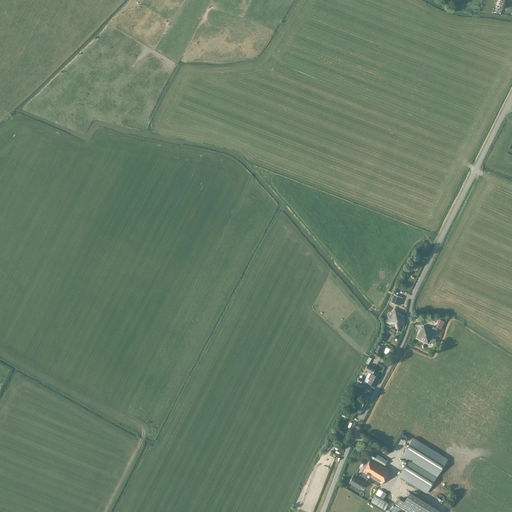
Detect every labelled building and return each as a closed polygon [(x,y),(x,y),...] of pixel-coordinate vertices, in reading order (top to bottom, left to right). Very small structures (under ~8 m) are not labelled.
[(399,305),(401,297),(394,295),(391,302),(394,303),(399,305)] [(386,322),(398,330),(404,321),(405,316),(394,309),(386,322)] [(439,319),(436,326),(440,329),(444,321),(439,319)] [(421,328),(416,337),(429,343),(430,341),(437,328),(433,326),(431,329),(424,325),(423,326),(422,328),(421,328)] [(374,369),(367,365),(368,363),(369,364),(371,358),(368,356),(365,363),(364,363),(362,368),(372,373),(374,369)] [(373,386),(378,377),(372,373),(372,374),(371,373),(368,378),(369,379),(367,383),(361,379),(362,379),(358,377),(357,381),(367,387),(369,384),(373,386)] [(357,381),(355,380),(351,387),(353,388),(355,386),(367,392),(366,393),(362,402),(361,403),(365,405),(368,399),(370,394),(369,394),(372,389),(367,387),(357,381)] [(413,438),(402,454),(409,458),(437,475),(447,460),(413,438)] [(370,458),(362,472),(363,472),(367,474),(381,483),(390,470),(383,466),(387,461),(377,455),(373,460),(370,458)] [(409,458),(398,476),(426,493),(437,475),(409,458)] [(352,475),(348,482),(360,489),(367,478),(365,477),(367,474),(363,472),(361,475),(360,474),(357,478),(352,475)] [(438,511),(439,510),(409,492),(404,501),(399,498),(396,503),(410,511),(438,511)]
